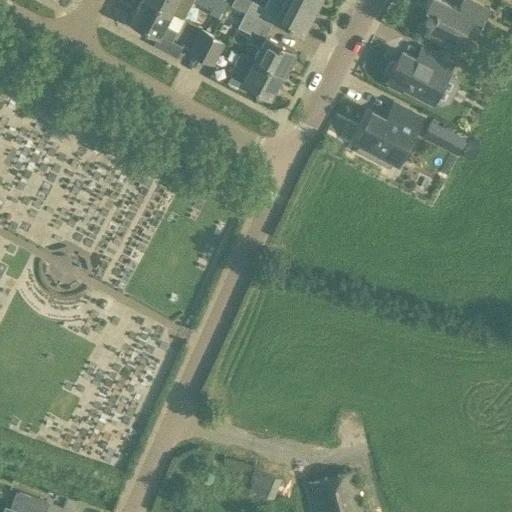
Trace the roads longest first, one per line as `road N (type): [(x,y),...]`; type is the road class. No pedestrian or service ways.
road 1 (unclassified): [(132,511),(285,166)]
road 2 (residential): [(285,166),(68,46)]
road 3 (unclassified): [(285,166),(374,0)]
